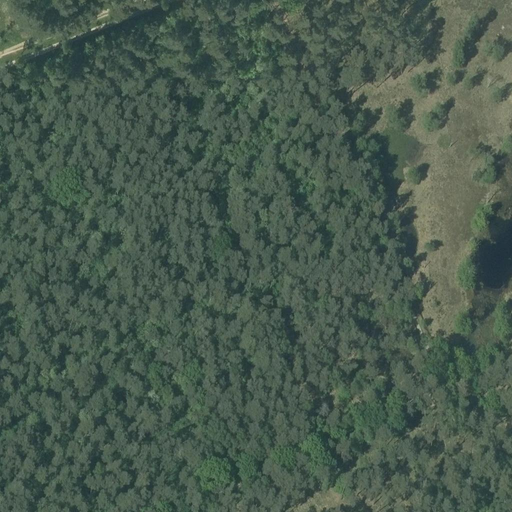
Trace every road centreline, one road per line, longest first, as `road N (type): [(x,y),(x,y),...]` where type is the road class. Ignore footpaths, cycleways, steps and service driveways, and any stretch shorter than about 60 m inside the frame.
road 1 (track): [(286,0),(448,397)]
road 2 (track): [(172,511),(448,397)]
road 3 (track): [(161,0),(0,67)]
road 4 (unknown): [(142,0),(0,59)]
